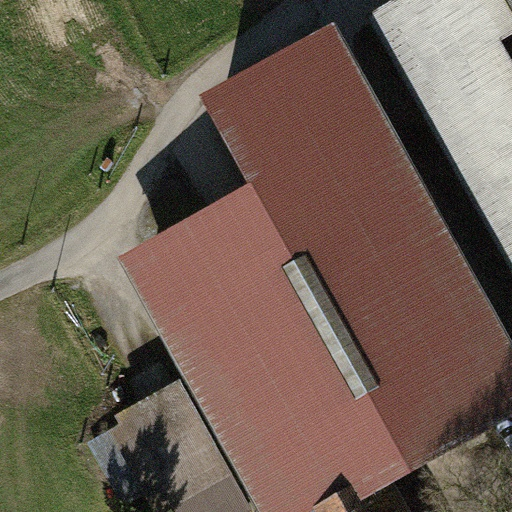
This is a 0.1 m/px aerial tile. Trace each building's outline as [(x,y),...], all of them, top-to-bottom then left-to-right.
[(511,0),(414,0),(382,18),(511,246),(511,88),(488,47),(511,33),(511,0)] [(155,259),(295,511),(312,511),(378,476),(508,404),(363,143),(348,151),(300,65),(222,108),(271,195),(155,259)] [(295,511),(155,259),(127,273),(260,511),(295,511)] [(183,397),(94,446),(125,501),(177,471),(200,511),(239,511),(246,508),(183,397)] [(397,511),(378,476),(312,511),(397,511)]
